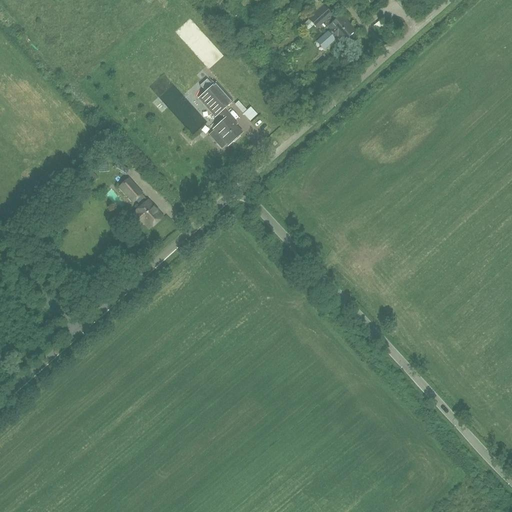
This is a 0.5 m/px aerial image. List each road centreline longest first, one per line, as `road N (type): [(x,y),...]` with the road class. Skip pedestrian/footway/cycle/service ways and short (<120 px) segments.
road 1 (unclassified): [(511,478),(240,186)]
road 2 (track): [(260,168),(445,0)]
road 3 (unclassified): [(77,331),(240,186)]
